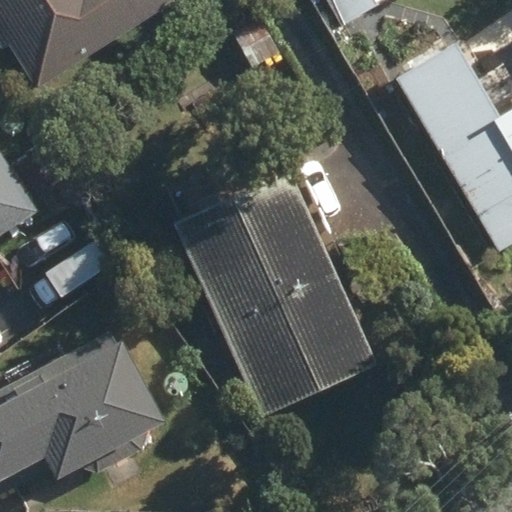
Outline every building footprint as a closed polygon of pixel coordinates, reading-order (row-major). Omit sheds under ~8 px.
[(0,0),(0,39),(36,97),(191,0),(0,0)] [(321,0),(319,1),(332,22),(367,0),(366,0),(321,0)] [(238,44),(255,70),(278,55),(261,28),(238,44)] [(397,88),(499,260),(511,252),(511,120),(500,128),(455,53),(397,88)] [(0,245),(39,221),(0,160),(0,245)] [(222,337),(263,425),(378,372),(288,181),(175,234),(210,309),(203,312),(216,340),(222,337)] [(0,400),(0,499),(49,474),(57,490),(165,434),(122,353),(117,356),(110,342),(0,400)]
